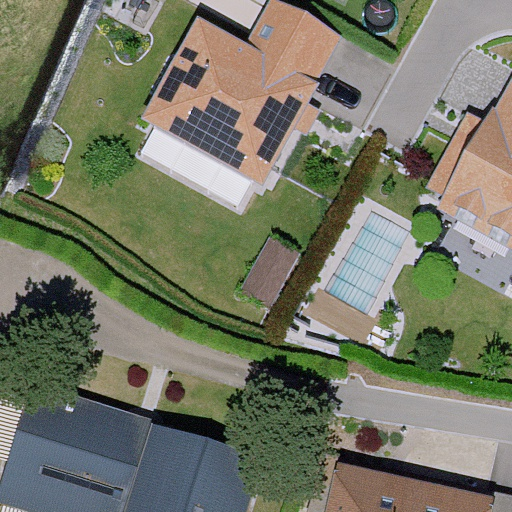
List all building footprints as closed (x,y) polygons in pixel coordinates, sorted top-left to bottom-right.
[(246,52),(198,26),(148,117),(260,177),(335,40),(272,6),(246,52)] [(511,84),(445,206),(511,243),(511,84)] [(0,382),(8,352),(0,349),(0,382)] [(242,511),(257,467),(35,397),(4,494),(62,511),(242,511)] [(484,511),(486,505),(341,474),(332,511),(484,511)]
